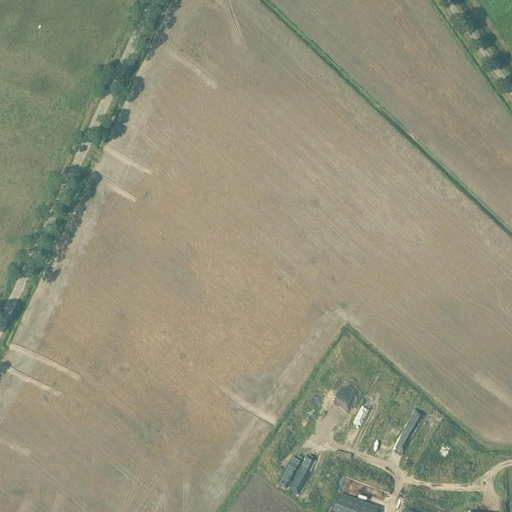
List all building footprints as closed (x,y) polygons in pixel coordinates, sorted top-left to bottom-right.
[(322,384),(332,390),(349,364),(340,358),(322,384)] [(399,399),(395,409),(409,416),(414,406),(399,399)] [(399,462),(410,468),(434,422),(423,416),(399,462)] [(462,441),(458,445),(468,455),(472,451),(462,441)] [(296,489),(304,495),(325,465),(318,460),(296,489)] [(377,511),(378,509),(339,494),(331,511),(377,511)]
